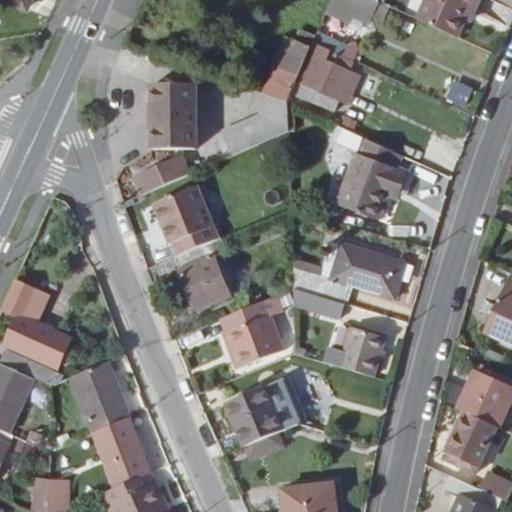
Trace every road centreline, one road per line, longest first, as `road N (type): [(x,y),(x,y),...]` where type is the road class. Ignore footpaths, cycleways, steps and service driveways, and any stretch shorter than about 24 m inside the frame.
road 1 (residential): [(391,511),(421,374),(511,90)]
road 2 (residential): [(217,511),(91,196)]
